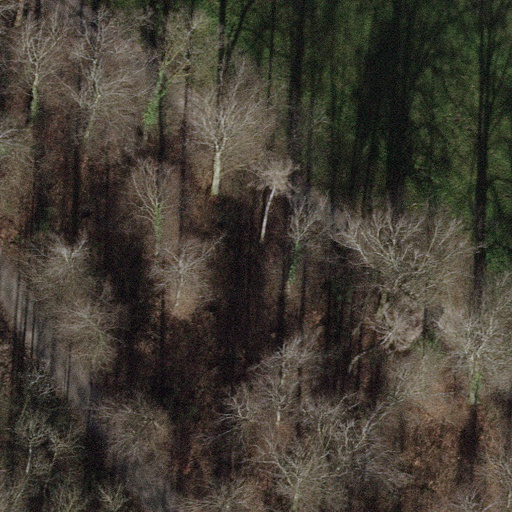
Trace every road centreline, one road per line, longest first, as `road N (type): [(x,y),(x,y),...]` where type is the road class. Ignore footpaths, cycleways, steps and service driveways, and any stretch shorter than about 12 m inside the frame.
road 1 (track): [(87,0),(511,372)]
road 2 (track): [(0,277),(170,511)]
